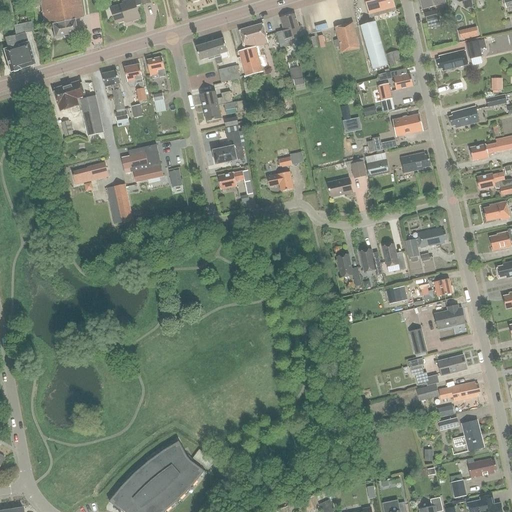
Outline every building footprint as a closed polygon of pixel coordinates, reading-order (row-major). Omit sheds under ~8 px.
[(40,0),(45,24),(52,22),(55,38),(77,34),(74,19),(83,17),(80,0),(40,0)] [(132,0),(128,1),(123,3),(123,5),(111,8),(116,25),(126,22),(127,24),(141,19),(137,7),(143,5),(143,6),(152,3),(150,0),(132,0)] [(365,0),(370,17),(395,10),(392,0),(365,0)] [(420,0),(423,10),(446,4),(444,0),(420,0)] [(465,9),(473,7),(471,0),(459,0),(460,2),(464,2),(465,9)] [(511,0),(503,0),(506,9),(511,7),(511,0)] [(447,9),(440,11),(441,18),(449,16),(447,9)] [(427,22),(439,19),(437,11),(425,14),(427,22)] [(289,40),(303,36),(300,26),(298,27),(295,14),(280,19),(283,31),(276,33),(281,48),(290,45),(289,40)] [(372,69),(387,65),(375,21),(360,25),(372,69)] [(31,22),(24,24),(26,33),(33,32),(31,22)] [(341,52),(359,48),(353,23),(335,27),(338,40),(334,41),(335,47),(340,46),(341,52)] [(16,36),(25,34),(26,33),(24,24),(14,26),(16,36)] [(245,50),(238,51),(246,77),(263,72),(262,68),(256,47),(258,46),(259,46),(264,45),(268,43),(263,24),(239,30),(245,50)] [(477,28),(465,30),(467,40),(479,37),(477,28)] [(25,34),(16,36),(15,36),(5,38),(8,49),(4,50),(10,72),(35,65),(28,43),(25,34)] [(315,37),(307,39),(309,48),(310,50),(318,48),(315,37)] [(210,43),(217,65),(223,63),(220,54),(228,52),(224,39),(210,43)] [(483,39),(466,43),(470,60),(482,57),(480,49),(485,48),(483,39)] [(216,65),(217,65),(210,43),(196,47),(200,60),(208,58),(208,60),(214,59),(216,65)] [(460,52),(460,51),(439,56),(440,59),(437,60),(439,69),(442,68),(443,71),(464,66),(464,67),(469,66),(465,50),(460,52)] [(402,65),(398,51),(387,53),(391,68),(402,65)] [(158,78),(166,77),(164,69),(165,69),(162,57),(147,61),(150,76),(157,74),(158,78)] [(125,68),(128,82),(135,80),(136,84),(142,82),(142,79),(139,65),(125,68)] [(218,71),(221,82),(240,78),(237,66),(218,71)] [(298,68),(290,70),(292,80),(303,77),(301,67),(298,68)] [(406,70),(390,73),(392,79),(393,79),(393,77),(407,74),(406,70)] [(116,71),(102,74),(105,87),(113,85),(114,91),(121,90),(119,83),(116,71)] [(396,90),(413,86),(410,73),(407,74),(393,77),(393,79),(396,90)] [(494,77),(495,92),(506,91),(505,77),(494,77)] [(81,81),(54,90),(60,112),(70,109),(77,106),(79,106),(81,112),(83,111),(88,136),(103,133),(103,132),(95,95),(86,98),(81,81)] [(389,84),(377,87),(380,99),(381,102),(392,99),(389,84)] [(145,89),(137,90),(138,99),(139,102),(147,101),(145,89)] [(114,91),(112,92),(115,103),(117,112),(125,110),(125,109),(121,90),(114,91)] [(218,105),(232,102),(230,91),(221,93),(222,99),(217,100),(215,91),(201,94),(204,108),(218,105)] [(273,92),(265,94),(268,102),(275,100),(274,93),(273,92)] [(153,96),(154,102),(164,100),(162,94),(153,96)] [(485,99),(487,108),(505,104),(503,95),(485,99)] [(242,102),(224,105),(225,111),(236,109),(237,112),(244,111),(242,102)] [(140,105),(132,107),(135,119),(143,117),(140,105)] [(218,105),(204,108),(207,122),(221,119),(218,105)] [(393,105),(382,107),(384,113),(387,112),(394,111),(393,105)] [(348,106),(341,108),(344,121),(351,120),(348,106)] [(374,107),(364,110),(366,117),(377,114),(375,107),(374,107)] [(456,129),(456,128),(480,122),(476,107),(452,114),(452,117),(450,118),(452,127),(455,126),(456,129)] [(125,112),(115,114),(117,122),(129,120),(128,118),(131,117),(129,109),(125,110),(125,112)] [(393,119),(395,128),(397,137),(421,131),(418,117),(416,117),(415,114),(393,119)] [(225,120),(226,128),(239,126),(237,118),(225,120)] [(69,121),(61,124),(65,138),(73,135),(71,127),(69,121)] [(236,159),(244,157),(239,131),(226,134),(227,141),(231,140),(232,147),(213,151),(215,165),(237,161),(236,159)] [(488,154),(499,151),(499,152),(511,149),(511,137),(496,141),(497,143),(486,146),(486,145),(470,148),(473,161),(478,160),(478,161),(489,158),(488,154)] [(379,138),(372,139),(373,142),(375,152),(383,151),(382,150),(381,143),(380,138),(379,138)] [(395,140),(381,143),(382,150),(396,147),(395,140)] [(163,176),(156,145),(144,148),(133,150),(134,155),(128,157),(122,158),(125,174),(134,172),(136,182),(163,176)] [(302,152),(293,153),(294,162),(303,160),(302,152)] [(422,167),(430,165),(428,155),(425,156),(424,153),(401,158),(404,172),(423,168),(422,167)] [(366,158),(370,177),(389,173),(385,154),(366,158)] [(290,156),(279,159),(281,167),(292,164),(290,156)] [(363,159),(351,162),(352,167),(355,179),(367,177),(363,159)] [(75,185),(108,177),(104,163),(87,167),(87,168),(72,172),(75,185)] [(179,170),(170,172),(171,180),(181,178),(179,170)] [(248,171),(242,172),(233,174),(233,173),(218,177),(221,189),(236,186),(235,181),(244,179),(247,194),(248,194),(248,195),(253,194),(248,171)] [(293,189),(290,172),(277,174),(277,175),(268,177),(270,187),(279,185),(281,192),(293,189)] [(511,179),(505,181),(503,173),(492,175),(492,174),(476,178),(479,190),(484,189),(484,190),(495,187),(494,183),(499,182),(503,196),(511,193),(511,179)] [(329,183),(332,198),(353,193),(350,179),(329,183)] [(125,184),(106,188),(114,224),(128,221),(133,220),(125,184)] [(502,220),(510,218),(506,202),(489,206),(490,208),(483,209),(486,222),(501,219),(502,220)] [(443,240),(446,239),(444,230),(441,231),(441,228),(417,233),(420,248),(444,243),(443,240)] [(510,239),(511,238),(511,229),(508,230),(508,231),(497,234),(497,235),(490,237),(493,252),(511,248),(510,239)] [(415,240),(405,242),(409,259),(410,258),(417,257),(419,256),(415,240)] [(394,244),(382,246),(387,267),(398,264),(399,269),(400,271),(406,270),(405,268),(403,257),(397,258),(394,244)] [(371,249),(359,251),(363,272),(375,269),(376,275),(377,274),(377,276),(383,275),(383,273),(380,262),(374,263),(371,249)] [(355,285),(361,284),(357,266),(351,268),(348,254),(336,257),(340,277),(352,274),(355,285)] [(506,278),(511,277),(511,262),(502,264),(503,267),(497,268),(499,278),(506,276),(506,278)] [(437,296),(452,293),(449,279),(434,282),(437,296)] [(428,285),(421,286),(423,297),(430,295),(428,285)] [(511,292),(509,294),(509,295),(503,297),(506,310),(511,308),(511,292)] [(437,329),(465,323),(462,308),(458,308),(458,305),(447,307),(447,311),(434,314),(437,329)] [(415,355),(427,352),(421,329),(409,332),(415,355)] [(441,376),(466,370),(463,355),(437,361),(441,376)] [(427,378),(425,378),(426,384),(427,386),(436,384),(439,383),(437,376),(427,378)] [(475,385),(474,382),(451,387),(450,387),(439,390),(441,400),(453,397),(454,402),(478,397),(477,394),(480,393),(478,384),(475,385)] [(436,384),(427,386),(417,389),(420,401),(439,396),(436,384)] [(452,406),(437,409),(439,418),(451,415),(454,414),(452,406)] [(440,423),(442,432),(459,428),(457,419),(440,423)] [(468,451),(484,447),(477,420),(461,424),(464,436),(453,439),(455,447),(466,444),(468,451)] [(134,474),(128,481),(121,488),(118,492),(109,502),(122,511),(164,511),(166,511),(180,499),(189,490),(192,486),(205,471),(191,461),(187,457),(179,442),(163,452),(158,455),(148,462),(134,474)] [(199,450),(193,459),(209,470),(215,461),(199,450)] [(468,468),(470,479),(494,473),(493,471),(496,470),(494,461),(491,461),(491,459),(474,462),(467,464),(468,468)] [(455,499),(467,497),(464,481),(451,483),(455,499)] [(502,511),(500,503),(495,504),(492,495),(480,497),(481,500),(467,503),(469,511),(502,511)] [(419,511),(436,511),(443,511),(440,497),(430,499),(432,506),(419,509),(419,511)] [(330,500),(319,505),(322,511),(334,511),(332,507),(330,500)] [(405,511),(403,502),(397,503),(399,510),(390,511),(405,511)]
